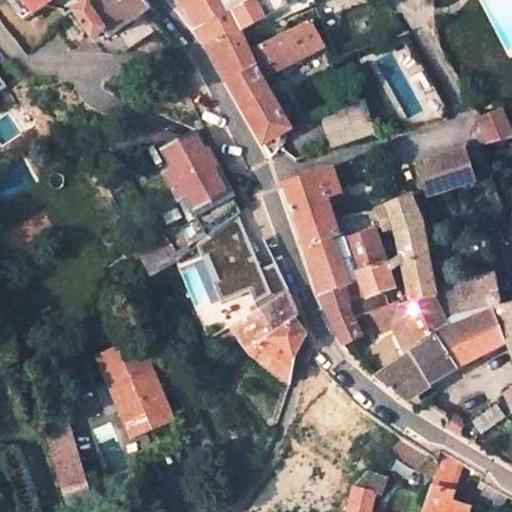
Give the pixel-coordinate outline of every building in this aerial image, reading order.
[(96,0),(73,17),(91,42),(101,34),(105,40),(148,11),(139,0),(96,0)] [(174,0),(178,3),(195,29),(251,4),(251,0),(174,0)] [(275,27),(314,5),(311,0),(251,0),(251,4),(195,29),(206,49),(238,37),(241,38),(272,21),(275,27)] [(66,20),(49,2),(31,16),(45,36),(66,20)] [(261,148),(288,134),(261,82),(324,50),(315,30),(309,25),(250,58),(241,38),(238,37),(206,49),(261,148)] [(474,120),(483,143),(503,135),(493,112),(474,120)] [(177,201),(184,197),(192,213),(232,193),(199,129),(159,149),(169,168),(162,172),(177,201)] [(459,148),(410,164),(420,198),(469,182),(459,148)] [(323,200),(337,196),(328,171),(280,188),(298,225),(306,250),(334,240),(341,238),(335,219),(330,220),(323,200)] [(491,275),(434,289),(423,229),(408,198),(371,213),(379,230),(392,226),(414,304),(432,300),(450,331),(472,317),(474,316),(475,315),(478,314),(480,313),(482,313),(485,312),(499,309),(491,275)] [(335,219),(341,238),(350,263),(355,275),(386,264),(373,233),(359,238),(351,216),(335,219)] [(157,233),(144,242),(165,271),(177,262),(157,233)] [(342,265),(339,267),(334,240),(306,250),(321,297),(344,288),(350,286),(342,265)] [(350,263),(342,265),(350,286),(358,283),(355,275),(350,263)] [(385,292),(395,288),(386,264),(355,275),(358,283),(350,286),(344,288),(353,323),(375,316),(391,308),(385,292)] [(321,297),(343,347),(361,340),(353,323),(344,288),(321,297)] [(237,338),(248,356),(289,387),(297,359),(305,340),(292,321),(300,318),(291,294),(231,329),(237,338)] [(382,333),(402,325),(417,347),(434,337),(436,341),(450,331),(432,300),(414,304),(402,308),(400,304),(391,308),(375,316),(381,331),(382,333)] [(511,305),(499,309),(485,312),(482,313),(480,313),(478,314),(475,315),(474,316),(472,317),(450,331),(436,341),(394,369),(375,381),(401,402),(486,356),(505,347),(511,362),(511,305)] [(353,323),(361,340),(381,331),(375,316),(353,323)] [(231,329),(205,345),(211,353),(237,338),(231,329)] [(138,339),(94,359),(131,443),(175,424),(138,339)] [(377,354),(361,366),(375,381),(394,369),(377,354)] [(511,414),(511,388),(503,394),(511,414)] [(501,414),(492,402),(467,419),(476,432),(501,414)] [(77,511),(95,507),(69,412),(45,419),(70,511),(77,511)] [(440,460),(403,438),(392,450),(435,477),(440,460)] [(467,511),(469,508),(448,501),(461,462),(443,453),(440,460),(435,477),(423,511),(467,511)] [(383,500),(389,483),(367,475),(354,489),(348,511),(373,511),(378,498),(383,500)]
